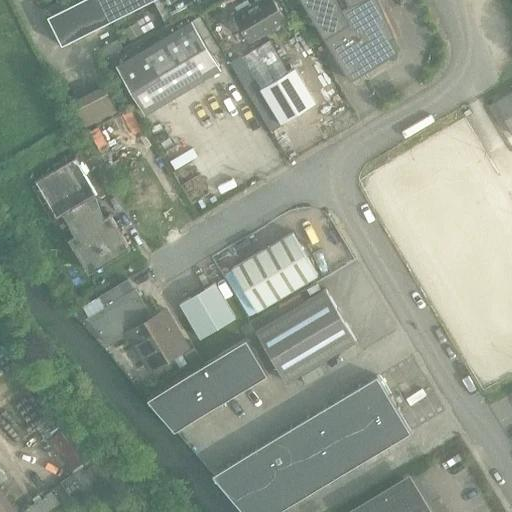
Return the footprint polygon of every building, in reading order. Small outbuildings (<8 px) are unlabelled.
[(78,0),(47,16),(61,44),(149,0),(78,0)] [(249,42),(285,20),(273,0),(259,0),(234,16),(249,42)] [(300,0),(350,80),(387,58),(389,60),(392,60),(394,59),(396,58),(397,55),(396,53),(399,50),(391,37),(393,37),(394,39),(396,38),(379,0),(300,0)] [(397,0),(382,0),(386,9),(399,4),(397,0)] [(219,66),(192,21),(116,66),(143,111),(219,66)] [(136,23),(123,30),(129,40),(142,34),(136,23)] [(268,40),(229,63),(269,130),(281,123),(315,102),(294,67),(287,72),(268,40)] [(85,126),(117,110),(106,88),(74,104),(85,126)] [(511,91),(494,102),(511,132),(511,91)] [(129,247),(109,214),(105,218),(96,193),(76,158),(37,181),(57,216),(63,212),(77,234),(70,238),(89,270),(129,247)] [(231,268),(256,310),(317,274),(292,232),(231,268)] [(105,307),(87,317),(110,343),(127,333),(148,369),(187,346),(169,315),(155,323),(135,289),(133,290),(127,279),(98,296),(105,307)] [(179,303),(200,338),(235,317),(214,282),(179,303)] [(356,340),(325,288),(255,330),(285,382),(356,340)] [(245,339),(147,398),(175,429),(267,374),(245,339)] [(193,348),(185,353),(189,360),(197,355),(193,348)] [(244,511),(276,511),(410,432),(377,375),(212,474),(244,511)] [(71,471),(91,457),(68,423),(48,436),(71,471)] [(110,480),(95,461),(84,470),(100,488),(110,480)] [(426,511),(407,481),(354,511),(426,511)] [(0,511),(15,511),(0,489),(0,511)] [(21,511),(44,511),(59,502),(51,491),(21,511)]
